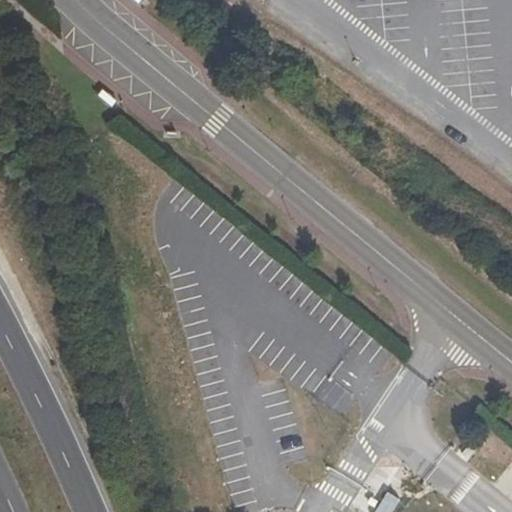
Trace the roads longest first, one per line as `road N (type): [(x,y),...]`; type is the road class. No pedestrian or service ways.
road 1 (tertiary): [(511,359),(76,0)]
road 2 (primary): [(90,511),(0,320)]
